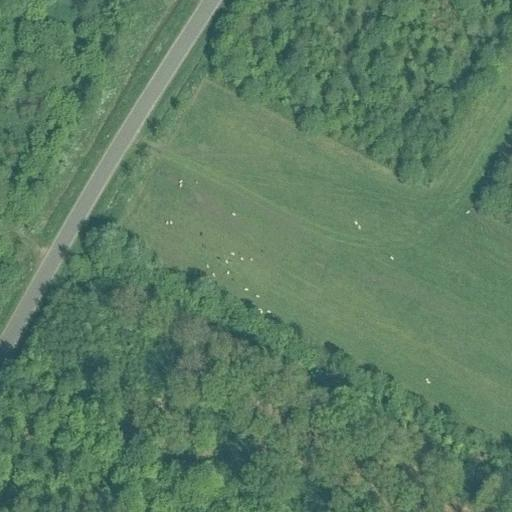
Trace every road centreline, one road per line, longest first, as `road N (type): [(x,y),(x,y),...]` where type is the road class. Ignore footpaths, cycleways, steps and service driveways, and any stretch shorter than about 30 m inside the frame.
road 1 (tertiary): [(0,354),(211,0)]
road 2 (track): [(144,511),(0,429)]
